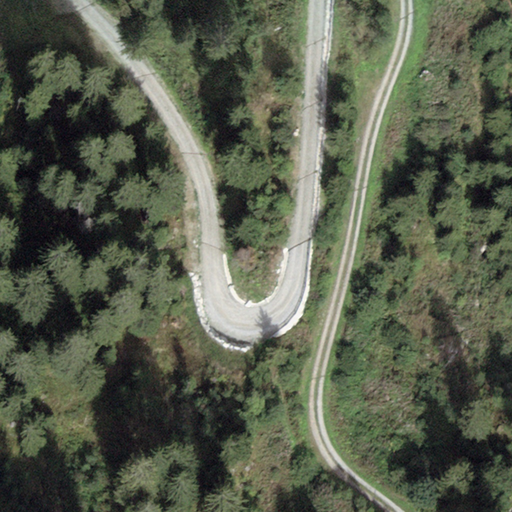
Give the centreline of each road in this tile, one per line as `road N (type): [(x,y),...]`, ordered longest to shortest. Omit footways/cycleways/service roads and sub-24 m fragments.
road 1 (track): [(78,0),(162,92),(209,178),(220,289),(242,325),(275,322),(294,298),(322,0)]
road 2 (track): [(391,511),(322,445),(313,394),(406,0)]
